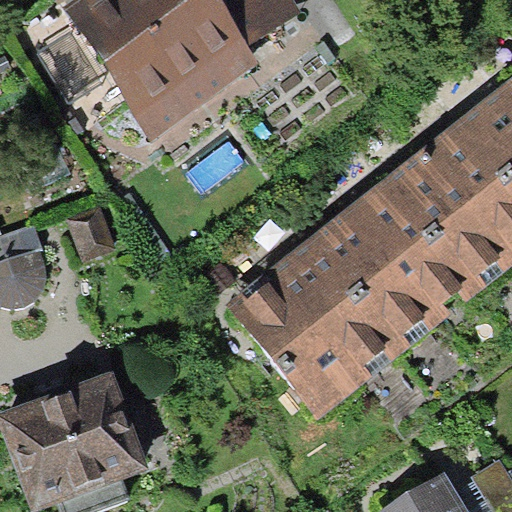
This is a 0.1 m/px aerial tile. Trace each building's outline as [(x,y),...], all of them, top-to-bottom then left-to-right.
[(305,12),(296,0),(76,0),(61,12),(158,145),(268,66),(255,49),(305,12)] [(511,81),(223,306),(315,423),(511,270),(511,81)] [(97,209),(67,219),(80,260),(111,249),(97,209)] [(43,250),(34,227),(0,239),(0,307),(1,308),(12,311),(26,310),(37,302),(45,291),(47,279),(45,266),(40,252),(43,250)] [(120,386),(0,429),(0,430),(29,511),(39,511),(56,506),(58,511),(100,511),(119,505),(114,490),(153,476),(120,386)] [(468,511),(450,479),(392,511),(468,511)]
